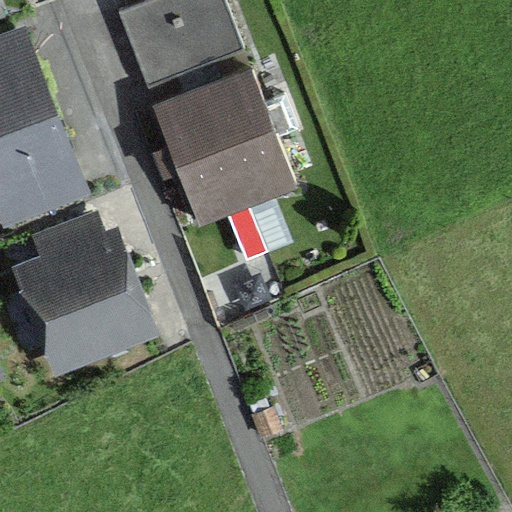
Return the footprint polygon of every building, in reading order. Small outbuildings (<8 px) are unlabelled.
[(141,0),(119,9),(148,84),(196,65),(171,0),(141,0)] [(171,0),(196,65),(245,47),(226,0),(171,0)] [(0,37),(0,187),(10,214),(78,188),(66,155),(70,153),(35,62),(31,64),(18,31),(0,37)] [(278,134),(298,127),(285,92),(265,99),(252,64),(203,83),(248,199),(248,200),(296,182),(278,134)] [(200,219),(248,200),(248,199),(203,83),(155,102),(200,219)] [(142,322),(110,242),(30,273),(61,353),(142,322)]
